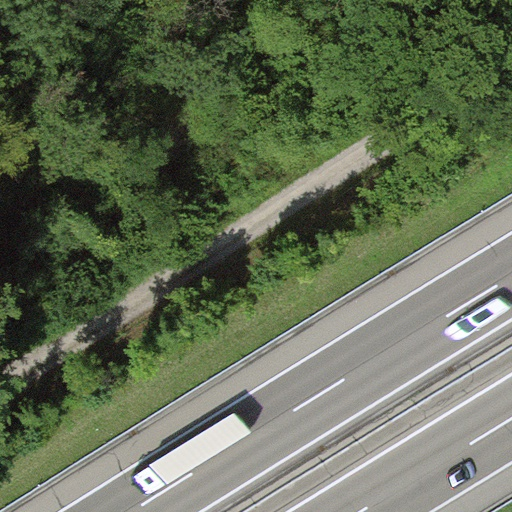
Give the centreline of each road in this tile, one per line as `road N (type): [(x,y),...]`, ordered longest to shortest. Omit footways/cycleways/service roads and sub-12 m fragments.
road 1 (track): [(0,400),(511,81)]
road 2 (motorway): [(511,279),(135,511)]
road 3 (motorway): [(363,511),(511,420)]
